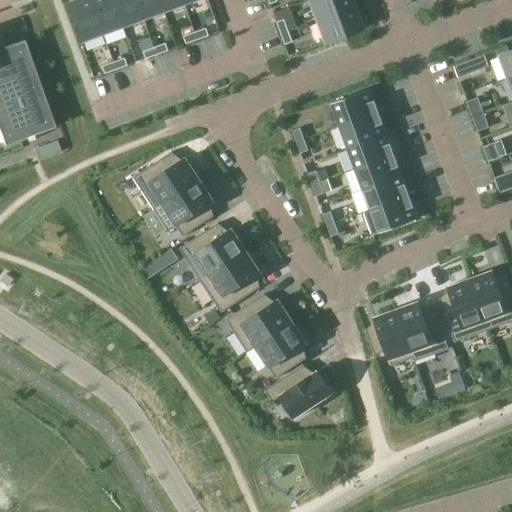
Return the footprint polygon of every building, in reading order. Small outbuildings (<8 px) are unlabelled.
[(91,0),(70,0),(66,1),(81,40),(103,32),(91,0)] [(114,0),(91,0),(103,32),(123,25),(114,0)] [(137,0),(114,0),(123,25),(144,17),(137,0)] [(161,0),(137,0),(144,17),(165,9),(161,0)] [(184,0),(161,0),(165,9),(185,2),(184,0)] [(353,0),(310,0),(309,1),(316,20),(356,5),(353,0)] [(356,5),(316,20),(324,42),(364,27),(356,5)] [(283,19),(276,22),(280,34),(287,31),(283,19)] [(205,24),(195,28),(197,35),(207,31),(205,24)] [(195,28),(182,33),(185,40),(197,35),(195,28)] [(287,31),(280,34),(284,43),(291,41),(287,31)] [(4,47),(0,36),(0,133),(4,144),(55,126),(24,40),(4,47)] [(164,39),(154,43),(157,51),(167,47),(164,39)] [(154,43),(142,48),(145,55),(157,51),(154,43)] [(506,78),(511,76),(511,49),(498,55),(506,78)] [(124,54),(113,58),(116,66),(127,62),(124,54)] [(113,58),(101,62),(104,70),(116,66),(113,58)] [(454,66),(459,77),(475,71),(471,60),(454,66)] [(332,102),(341,126),(380,111),(371,88),(332,102)] [(467,101),(473,116),(484,112),(479,97),(467,101)] [(380,111),(341,126),(349,147),(388,133),(380,111)] [(490,127),(484,112),(473,116),(478,131),(490,127)] [(293,130),(297,142),(305,139),(301,128),(293,130)] [(388,133),(349,147),(356,169),(395,154),(388,133)] [(305,139),(297,142),(301,153),(309,150),(305,139)] [(61,151),(56,140),(36,147),(40,158),(61,151)] [(484,146),(489,161),(501,157),(495,142),(484,146)] [(155,208),(201,178),(187,157),(179,162),(173,152),(134,177),(155,208)] [(395,154),(356,169),(364,190),(403,176),(395,154)] [(313,184),(321,182),(317,170),(309,173),(313,184)] [(501,191),(511,187),(511,170),(496,176),(501,191)] [(403,176),(364,190),(371,208),(364,211),(365,212),(410,195),(403,176)] [(201,178),(155,208),(169,230),(177,225),(184,235),(214,215),(208,205),(215,200),(201,178)] [(321,182),(313,184),(317,196),(325,193),(321,182)] [(419,218),(410,195),(365,212),(373,235),(419,218)] [(328,225),(335,222),(331,211),(323,214),(328,225)] [(340,233),(335,222),(328,225),(332,236),(340,233)] [(202,279),(247,249),(233,228),(226,233),(219,223),(181,248),(202,279)] [(261,271),(247,249),(202,279),(223,312),(261,287),(254,276),(261,271)] [(492,271),(471,279),(486,319),(489,329),(511,320),(511,285),(508,274),(493,273),(492,271)] [(451,290),(440,298),(456,341),(489,329),(486,319),(471,279),(450,286),(451,290)] [(257,344),(293,321),(279,299),(272,304),(265,293),(227,318),(249,351),(257,346),(257,344)] [(418,302),(397,310),(412,350),(411,350),(415,361),(449,348),(434,305),(421,310),(418,302)] [(378,323),(365,328),(375,356),(388,351),(391,357),(393,364),(413,356),(411,350),(412,350),(397,310),(376,317),(378,323)] [(210,324),(221,318),(216,311),(205,317),(210,324)] [(307,342),(293,321),(257,344),(257,346),(271,366),(278,377),(307,357),(300,347),(307,342)] [(304,364),(266,390),(273,400),(280,395),(295,418),(333,393),(318,370),(314,373),(304,364)] [(432,404),(427,392),(412,397),(417,410),(432,404)]
